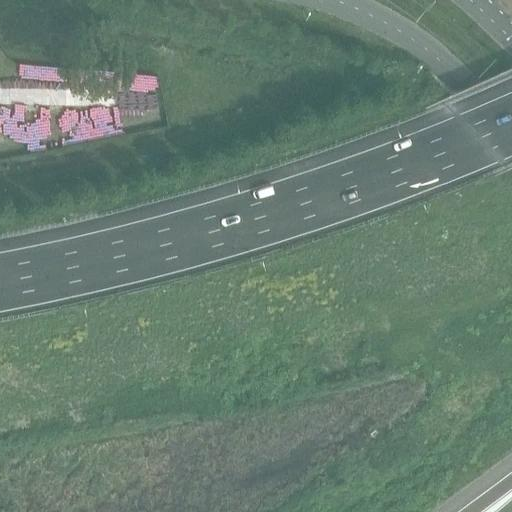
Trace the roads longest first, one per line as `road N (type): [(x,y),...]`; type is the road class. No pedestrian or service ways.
road 1 (motorway): [(511,126),(223,229),(0,283)]
road 2 (secondary): [(336,0),(407,37),(511,132)]
